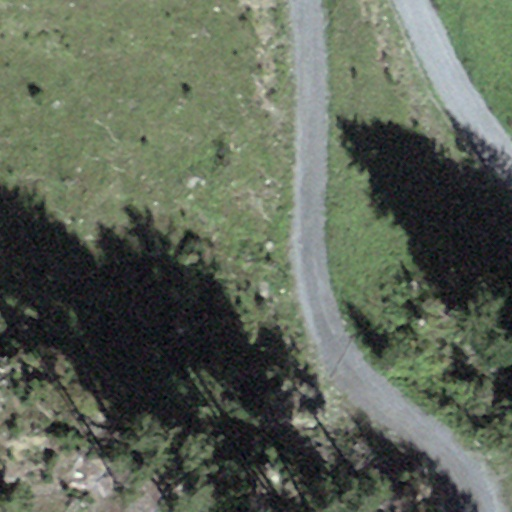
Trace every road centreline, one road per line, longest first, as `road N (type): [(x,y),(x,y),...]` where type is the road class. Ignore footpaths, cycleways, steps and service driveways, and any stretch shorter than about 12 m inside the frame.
road 1 (track): [(467,511),(459,472),(327,349),(297,0)]
road 2 (track): [(413,0),(434,57),(511,139)]
